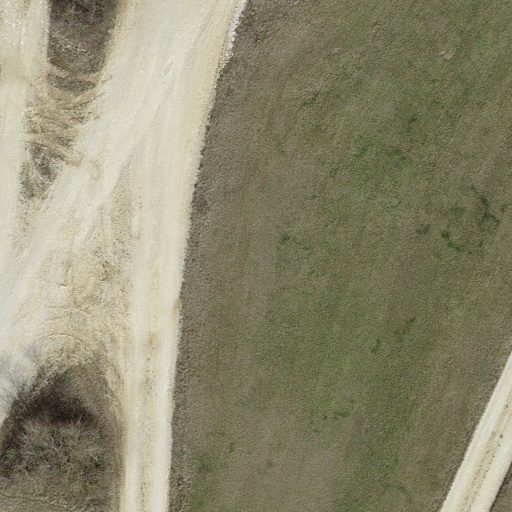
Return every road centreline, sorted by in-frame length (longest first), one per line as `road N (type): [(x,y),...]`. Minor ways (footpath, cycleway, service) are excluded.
road 1 (track): [(191,0),(143,320),(136,511)]
road 2 (track): [(0,347),(177,0)]
road 3 (track): [(462,511),(511,399)]
